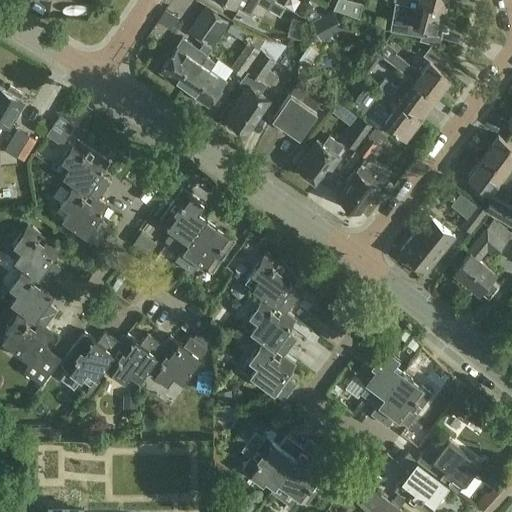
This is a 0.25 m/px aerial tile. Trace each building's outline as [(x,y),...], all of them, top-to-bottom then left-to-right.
[(253,0),(269,9),(274,0),(253,0)] [(363,3),(352,0),(336,0),(333,8),(359,16),(363,3)] [(424,0),(418,0),(412,23),(439,30),(446,6),(424,0)] [(332,8),(309,20),(319,39),(342,27),(332,8)] [(179,18),(166,9),(159,20),(171,28),(179,18)] [(212,47),(210,46),(217,37),(197,23),(190,33),(203,42),(200,47),(183,35),(176,46),(177,47),(160,71),(163,74),(164,77),(169,81),(173,80),(185,88),(193,76),(200,65),(206,56),(209,53),(208,53),(212,47)] [(259,49),(260,48),(266,40),(265,39),(256,32),(249,42),(251,43),(259,49)] [(268,35),(265,39),(266,40),(260,48),(263,50),(240,83),(246,88),(226,117),(230,120),(230,123),(236,128),(240,127),(248,133),(271,100),(260,93),(266,84),(261,81),(270,68),(276,60),(275,59),(286,44),(268,35)] [(311,40),(298,60),(306,65),(319,45),(311,40)] [(259,49),(251,43),(231,69),(241,76),(260,50),(259,49)] [(216,63),(206,56),(200,65),(193,76),(185,88),(195,96),(196,100),(201,103),(205,103),(208,105),(226,80),(211,70),(216,63)] [(406,74),(412,66),(400,57),(395,64),(405,72),(405,73),(406,74)] [(414,80),(436,97),(451,77),(430,60),(414,80)] [(395,86),(397,87),(391,94),(399,100),(421,117),(436,97),(414,80),(406,74),(405,73),(395,86)] [(317,111),(300,100),(311,84),(301,77),(273,118),(299,136),(317,111)] [(385,79),(380,85),(391,94),(397,87),(395,86),(385,79)] [(23,98),(0,84),(0,118),(8,123),(23,98)] [(391,94),(380,85),(374,92),(386,101),(391,94)] [(356,115),(364,107),(347,92),(340,101),(356,115)] [(421,117),(399,100),(384,120),(406,137),(421,117)] [(360,115),(343,140),(354,148),(372,123),(360,115)] [(62,143),(74,127),(60,117),(49,133),(62,143)] [(366,156),(376,143),(379,146),(389,134),(378,125),(368,138),(359,151),(366,156)] [(17,157),(30,135),(18,128),(5,149),(17,157)] [(511,145),(498,135),(483,155),(511,177),(511,163),(511,162),(511,145)] [(311,178),(314,180),(326,165),(331,169),(341,156),(337,154),(343,146),(329,136),(323,144),(317,139),(297,167),(300,170),(301,174),(307,178),(311,178)] [(100,175),(109,162),(76,139),(62,159),(70,165),(63,175),(75,184),(75,183),(98,199),(98,198),(109,182),(100,175)] [(508,185),(511,187),(511,177),(483,155),(468,176),(490,192),(499,180),(508,186),(508,185)] [(355,212),(356,210),(359,212),(367,200),(369,202),(379,188),(378,188),(387,176),(377,169),(375,173),(362,163),(356,172),(354,170),(347,180),(348,182),(337,197),(348,204),(346,206),(355,212)] [(61,203),(69,209),(62,218),(96,242),(108,226),(98,219),(108,205),(98,198),(98,199),(75,183),(75,184),(61,203)] [(225,192),(216,185),(211,192),(219,199),(225,192)] [(172,231),(165,241),(181,252),(206,218),(197,212),(203,204),(183,189),(159,221),(172,231)] [(511,206),(493,196),(484,208),(488,211),(511,225),(511,206)] [(476,202),(474,205),(468,213),(466,215),(459,224),(471,233),(488,211),(484,208),(476,202)] [(401,250),(427,271),(455,236),(429,216),(401,250)] [(236,240),(206,218),(181,252),(176,260),(193,273),(199,263),(212,273),(236,240)] [(488,299),(499,286),(490,279),(494,273),(478,259),(487,248),(495,254),(511,233),(511,232),(494,218),(487,226),(487,225),(485,228),(487,230),(469,251),(470,253),(455,271),(479,291),(488,299)] [(14,260),(24,267),(48,285),(49,284),(61,268),(51,261),(61,248),(28,224),(13,244),(21,250),(14,260)] [(142,232),(135,243),(152,255),(160,244),(142,232)] [(252,288),(263,296),(286,312),(287,312),(298,296),(289,289),(298,276),(266,252),(251,272),(259,278),(252,288)] [(57,290),(49,284),(48,285),(24,267),(9,287),(18,293),(11,302),(20,309),(21,308),(44,327),(45,326),(57,310),(47,303),(57,290)] [(263,296),(242,325),(263,340),(263,341),(263,340),(284,356),(285,355),(297,339),(287,332),(297,319),(287,312),(286,312),(263,296)] [(53,332),(45,326),(44,327),(21,308),(20,309),(6,329),(9,331),(2,340),(31,362),(24,372),(41,385),(61,359),(43,345),(53,332)] [(165,348),(149,370),(167,383),(173,376),(182,382),(207,349),(207,348),(212,331),(202,324),(192,337),(191,336),(184,346),(171,336),(163,346),(165,348)] [(97,379),(105,367),(121,344),(120,344),(104,332),(97,342),(85,333),(61,365),(67,369),(61,378),(74,387),(80,379),(81,380),(87,372),(97,379)] [(127,334),(120,344),(121,344),(105,367),(125,381),(130,374),(140,380),(148,369),(149,370),(165,348),(163,346),(148,335),(141,344),(127,334)] [(286,376),(296,363),(285,355),(284,356),(263,340),(263,341),(263,340),(242,368),(250,374),(250,375),(284,400),(296,383),(286,376)] [(377,406),(376,406),(377,406),(402,373),(402,372),(393,366),(399,357),(379,343),(355,375),(368,384),(361,394),(377,406)] [(388,426),(395,417),(408,426),(432,394),(402,372),(402,373),(377,406),(376,406),(371,414),(388,426)] [(212,375),(198,373),(196,389),(210,391),(212,375)] [(231,391),(219,393),(219,401),(232,400),(231,391)] [(136,399),(125,399),(124,409),(136,409),(136,399)] [(158,461),(176,459),(177,474),(200,472),(197,431),(156,434),(158,461)] [(280,446),(266,436),(265,438),(255,431),(242,450),(251,457),(242,469),(263,484),(265,480),(274,487),(278,483),(277,483),(308,440),(302,448),(287,437),(280,446)] [(417,460),(407,453),(407,454),(458,492),(480,463),(448,439),(439,452),(429,445),(417,460)] [(274,487),(275,487),(278,483),(307,504),(331,472),(318,462),(325,452),(308,440),(277,483),(278,483),(274,487)] [(404,477),(394,490),(398,493),(409,501),(424,511),(428,511),(448,485),(458,493),(458,492),(407,454),(395,470),(404,477)] [(343,465),(329,483),(338,490),(352,472),(343,465)] [(372,487),(380,476),(367,465),(358,476),(372,487)] [(402,511),(401,511),(391,503),(373,490),(362,501),(373,511),(402,511)]
